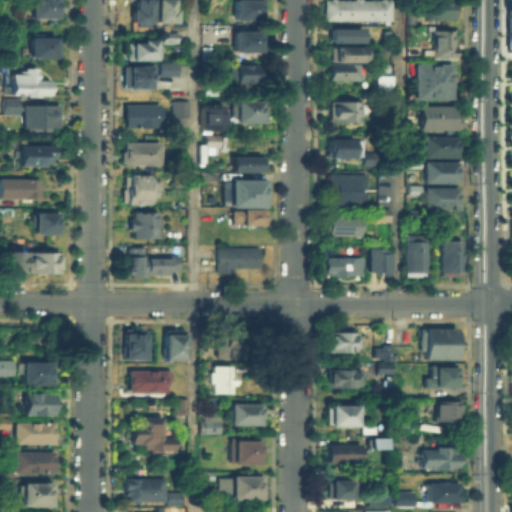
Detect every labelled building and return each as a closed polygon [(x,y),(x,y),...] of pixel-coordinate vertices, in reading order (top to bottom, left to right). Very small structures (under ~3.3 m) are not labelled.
[(52,0),(52,4),(56,4),(56,14),(29,14),(29,0),(52,0)] [(131,17),(131,0),(146,0),(146,22),(137,22),(137,17),(131,17)] [(169,0),(169,18),(154,18),(154,0),(169,0)] [(232,0),(261,0),(261,16),(232,16),(232,0)] [(389,0),(389,18),(324,18),(324,0),(389,0)] [(426,0),(452,0),(452,19),(426,19),(426,0)] [(158,39),(158,28),(175,28),(175,39),(158,39)] [(360,28),(360,39),(330,39),(330,28),(360,28)] [(260,29),(260,47),(232,47),(232,29),(260,29)] [(418,44),(432,44),(432,30),(454,30),(454,55),(418,55),(418,44)] [(56,35),(56,54),(27,54),(27,35),(56,35)] [(136,57),(124,57),(124,39),(136,39),(136,36),(153,36),(153,57),(136,57)] [(329,48),(364,48),(364,62),(359,62),(359,78),(329,78),(329,48)] [(175,59),(175,72),(157,72),(157,59),(175,59)] [(452,62),(452,96),(415,96),(415,62),(452,62)] [(258,63),(258,79),(226,79),(226,63),(258,63)] [(152,64),(152,84),(120,84),(120,64),(152,64)] [(33,72),(33,77),(45,77),(45,93),(8,93),(8,72),(18,72),(18,66),(33,66),(33,72)] [(376,86),(376,73),(393,73),(393,86),(376,86)] [(217,79),(217,93),(201,93),(201,78),(217,79)] [(233,91),(233,98),(260,98),(260,119),(225,118),(225,91),(233,91)] [(0,110),(0,96),(13,96),(13,111),(0,110)] [(353,96),(353,101),(360,101),(360,119),(329,119),(329,96),(353,96)] [(171,99),(185,99),(185,113),(171,113),(171,99)] [(122,101),(159,101),(159,124),(122,123),(122,101)] [(18,126),(18,102),(55,102),(55,126),(18,126)] [(219,129),(198,129),(198,105),(219,105),(219,129)] [(419,126),(419,105),(457,105),(457,128),(420,128),(420,134),(407,134),(407,126),(419,126)] [(0,127),(0,112),(13,112),(13,127),(0,127)] [(374,121),(389,121),(389,133),(374,133),(374,121)] [(203,131),(216,132),(216,142),(203,142),(203,131)] [(168,133),(181,134),(181,148),(168,148),(168,133)] [(456,135),(456,155),(424,155),(424,135),(456,135)] [(121,139),(157,139),(157,161),(121,161),(121,139)] [(327,140),(350,140),(350,155),(327,155),(327,140)] [(18,145),(47,146),(47,162),(17,161),(18,145)] [(362,153),(375,153),(375,163),(362,163),(362,153)] [(262,155),(262,167),(230,167),(230,155),(262,155)] [(406,165),(406,157),(421,157),(421,165),(406,165)] [(456,161),(456,182),(424,181),(424,161),(456,161)] [(125,201),(125,170),(146,171),(146,201),(125,201)] [(327,205),(327,171),(364,171),(364,205),(327,205)] [(226,202),(226,177),(263,178),(263,204),(226,204),(226,202)] [(0,178),(36,178),(36,196),(0,195),(0,178)] [(422,187),(457,187),(457,208),(422,207),(422,187)] [(228,222),(228,205),(263,205),(263,222),(228,222)] [(374,220),(374,207),(389,207),(389,220),(374,220)] [(154,209),(154,233),(129,233),(129,209),(154,209)] [(420,211),(420,219),(408,219),(408,211),(420,211)] [(54,212),(54,231),(30,230),(30,212),(54,212)] [(326,234),(326,214),(358,214),(358,234),(326,234)] [(454,233),(454,241),(460,241),(460,276),(440,276),(440,233),(454,233)] [(423,235),(423,275),(403,275),(403,234),(423,235)] [(365,269),(366,245),(389,245),(389,269),(365,269)] [(141,246),(141,252),(176,253),(176,270),(139,270),(139,274),(122,274),(122,246),(141,246)] [(214,246),(256,246),(256,265),(230,265),(230,269),(214,269),(214,246)] [(2,251),(17,251),(17,272),(2,272),(2,251)] [(53,252),(53,270),(25,270),(25,252),(53,252)] [(325,257),(360,257),(360,275),(325,275),(325,257)] [(421,358),(421,327),(453,327),(453,358),(421,358)] [(139,329),(139,357),(120,357),(120,329),(139,329)] [(181,330),(181,357),(161,357),(161,330),(181,330)] [(254,330),(254,347),(216,347),(216,330),(254,330)] [(353,331),(353,350),(328,350),(328,331),(353,331)] [(230,358),(229,334),(213,335),(213,358),(230,358)] [(379,360),(379,343),(390,343),(390,360),(379,360)] [(0,359),(9,359),(9,375),(0,375),(0,359)] [(373,373),(373,361),(389,361),(389,373),(373,373)] [(50,362),(50,384),(17,384),(17,362),(50,362)] [(208,366),(230,366),(230,391),(208,391),(208,366)] [(427,373),(427,366),(455,367),(455,385),(423,385),(423,373),(427,373)] [(163,391),(123,391),(123,370),(165,370),(165,380),(163,380),(163,391)] [(355,370),(355,386),(326,386),(326,370),(355,370)] [(21,413),(21,390),(49,390),(49,413),(21,413)] [(183,399),(183,413),(171,413),(171,399),(183,399)] [(432,401),(454,401),(454,419),(432,419),(432,401)] [(259,403),(259,423),(227,423),(227,403),(259,403)] [(326,426),(326,404),(357,404),(357,426),(326,426)] [(157,430),(157,438),(167,438),(167,451),(145,451),(145,449),(136,449),(136,445),(126,445),(126,430),(136,430),(136,416),(157,416),(157,430)] [(9,441),(10,421),(50,421),(50,441),(9,441)] [(200,421),(215,421),(215,432),(200,431),(200,421)] [(361,433),(361,423),(372,423),(372,433),(361,433)] [(225,461),(226,436),(258,436),(258,461),(225,461)] [(373,444),(373,436),(389,436),(389,444),(373,444)] [(325,457),(325,443),(358,443),(358,457),(325,457)] [(455,448),(455,466),(418,466),(418,448),(455,448)] [(0,463),(11,463),(11,451),(48,451),(48,471),(6,471),(6,475),(0,475),(0,463)] [(161,500),(121,500),(121,476),(162,477),(161,500)] [(217,477),(259,477),(259,498),(216,498),(217,477)] [(355,481),(355,496),(325,496),(325,481),(355,481)] [(423,482),(458,482),(458,500),(423,500),(423,482)] [(18,483),(48,483),(48,503),(18,503),(18,483)] [(380,495),(368,495),(368,491),(363,491),(363,485),(364,485),(364,484),(380,484),(380,495)] [(164,505),(164,490),(179,490),(179,505),(164,505)] [(391,505),(391,490),(411,490),(411,505),(391,505)]
